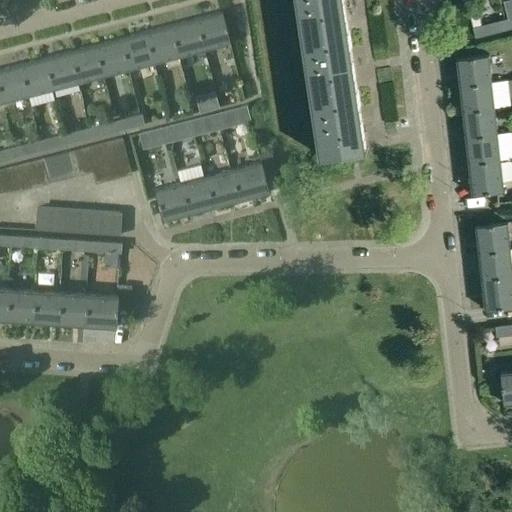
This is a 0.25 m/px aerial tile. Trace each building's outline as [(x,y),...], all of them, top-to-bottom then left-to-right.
[(297,0),(303,37),(348,30),(343,0),(297,0)] [(220,12),(194,19),(202,49),(227,42),(228,43),(229,43),(220,11),(219,11),(220,12)] [(202,49),(194,19),(169,26),(176,55),(202,49)] [(500,21),(474,28),(476,37),(502,30),(500,21)] [(169,26),(143,32),(151,62),(176,55),(169,26)] [(357,90),(348,30),(303,37),(312,96),(357,90)] [(143,32),(118,39),(125,69),(151,62),(143,32)] [(125,69),(118,39),(92,45),(100,75),(125,69)] [(92,45),(66,52),(74,82),(100,75),(92,45)] [(74,82),(66,52),(40,59),(48,89),(74,82)] [(457,59),(460,87),(491,81),(488,56),(489,56),(489,54),(456,58),(456,59),(457,59)] [(40,59),(15,66),(23,96),(48,89),(40,59)] [(0,101),(23,96),(15,66),(0,69),(0,101)] [(494,110),(491,81),(460,87),(463,113),(494,110)] [(320,157),(367,150),(367,149),(366,149),(357,90),(312,96),(321,156),(320,156),(320,157)] [(235,117),(237,125),(249,122),(246,109),(245,106),(230,110),(232,118),(235,117)] [(230,110),(218,113),(222,128),(237,125),(235,117),(232,118),(230,110)] [(497,136),(494,110),(463,113),(466,139),(497,136)] [(140,115),(119,120),(122,130),(143,124),(140,115)] [(202,134),(214,131),(210,115),(201,117),(203,125),(200,126),(202,134)] [(201,117),(189,120),(193,136),(202,134),(200,126),(203,125),(201,117)] [(189,120),(177,124),(179,131),(182,131),(184,138),(193,136),(189,120)] [(89,128),(92,137),(113,132),(110,123),(89,128)] [(172,141),(184,138),(182,131),(179,131),(177,124),(168,126),(172,141)] [(92,137),(89,128),(68,133),(71,143),(92,137)] [(152,147),(164,144),(160,128),(150,131),(152,138),(150,139),(152,147)] [(150,131),(138,134),(142,149),(152,147),(150,139),(152,138),(150,131)] [(39,141),(41,151),(62,145),(60,136),(39,141)] [(500,162),(497,136),(466,139),(469,166),(500,162)] [(108,141),(117,176),(130,173),(121,138),(108,141)] [(41,151),(39,141),(18,146),(20,156),(41,151)] [(106,179),(117,176),(108,141),(97,144),(106,179)] [(94,182),(106,179),(97,144),(85,147),(91,171),(94,182)] [(74,150),(80,174),(91,171),(85,147),(74,150)] [(9,149),(0,151),(0,161),(12,158),(9,149)] [(68,177),(80,174),(74,150),(62,153),(68,177)] [(57,180),(68,177),(62,153),(50,156),(57,180)] [(45,183),(57,180),(50,156),(39,159),(45,183)] [(33,186),(45,183),(39,159),(27,162),(33,186)] [(258,162),(232,169),(240,198),(266,192),(266,193),(268,193),(259,161),(258,161),(258,162)] [(22,189),(33,186),(27,162),(16,165),(22,189)] [(503,188),(500,162),(469,166),(472,192),(471,192),(471,193),(504,189),(504,188),(503,188)] [(10,192),(22,189),(16,165),(4,168),(10,192)] [(4,168),(0,169),(0,194),(10,192),(4,168)] [(240,198),(232,169),(206,176),(214,205),(240,198)] [(206,176),(180,183),(187,212),(214,205),(206,176)] [(187,212),(180,183),(153,189),(153,188),(152,189),(160,220),(161,220),(161,219),(187,212)] [(34,230),(45,230),(46,209),(36,208),(34,230)] [(57,210),(46,209),(45,230),(55,231),(57,210)] [(67,210),(57,210),(55,231),(66,232),(67,210)] [(78,211),(67,210),(66,232),(76,233),(78,211)] [(88,212),(78,211),(76,233),(87,233),(88,212)] [(99,212),(88,212),(87,233),(97,234),(99,212)] [(109,213),(99,212),(97,234),(108,235),(109,213)] [(120,214),(109,213),(108,235),(119,236),(120,214)] [(476,226),(479,254),(510,250),(507,223),(508,223),(507,222),(475,225),(475,227),(476,226)] [(35,248),(36,238),(14,237),(14,246),(35,248)] [(58,240),(36,238),(35,248),(57,250),(58,240)] [(67,240),(66,250),(83,251),(84,241),(67,240)] [(92,242),(92,252),(119,254),(120,244),(92,242)] [(511,277),(511,268),(510,250),(479,254),(482,281),(511,277)] [(485,309),(501,307),(511,305),(511,277),(482,281),(486,308),(485,308),(485,309)] [(10,289),(0,288),(0,319),(8,320),(10,289)] [(34,321),(36,291),(10,289),(8,320),(34,321)] [(63,293),(36,291),(34,321),(61,323),(63,293)] [(63,293),(61,323),(87,325),(89,295),(63,293)] [(115,296),(89,295),(87,325),(114,327),(114,328),(115,328),(117,295),(116,295),(115,296)] [(511,325),(495,327),(497,337),(511,335),(511,325)] [(511,402),(511,371),(502,373),(502,372),(501,372),(504,404),(505,404),(505,403),(511,402)]
